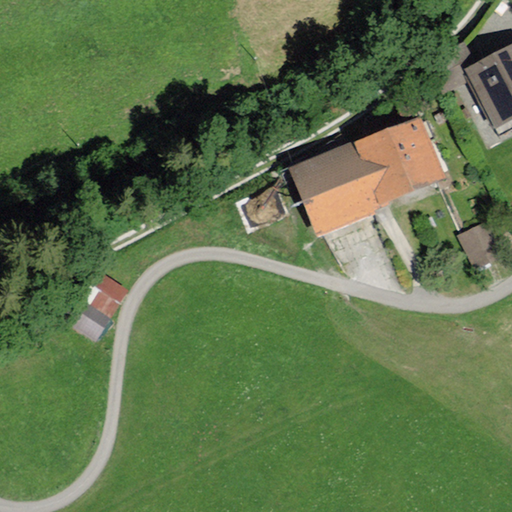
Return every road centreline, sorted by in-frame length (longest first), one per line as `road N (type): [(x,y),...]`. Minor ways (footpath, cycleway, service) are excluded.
road 1 (track): [(0,503),(35,509),(88,490),(111,441),(124,324),(149,278),(186,254),(431,309),(485,302),(511,287)]
road 2 (track): [(0,291),(294,135),(462,0)]
